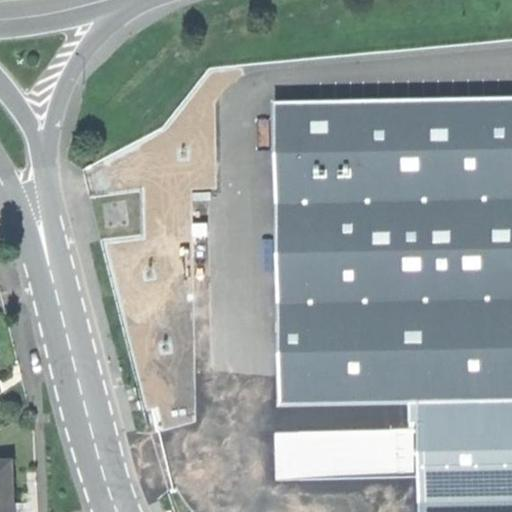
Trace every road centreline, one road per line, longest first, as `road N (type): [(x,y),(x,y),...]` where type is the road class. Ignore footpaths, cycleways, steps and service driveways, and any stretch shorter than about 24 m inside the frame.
road 1 (unclassified): [(117,511),(35,219)]
road 2 (unclassified): [(43,144),(79,51),(124,0)]
